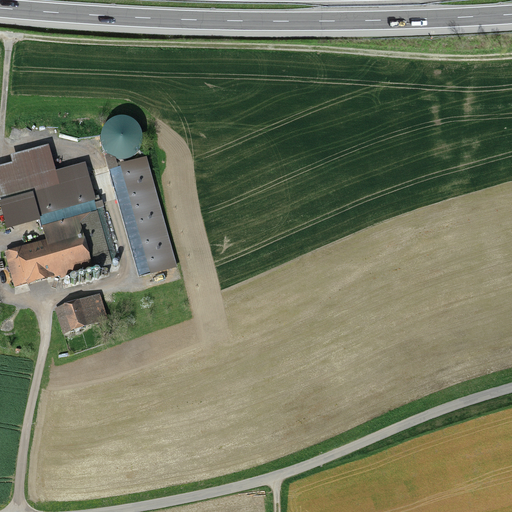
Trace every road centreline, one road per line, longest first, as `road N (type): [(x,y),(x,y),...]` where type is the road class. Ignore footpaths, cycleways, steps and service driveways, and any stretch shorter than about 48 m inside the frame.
road 1 (track): [(0,34),(417,58),(511,55)]
road 2 (motorway): [(0,8),(286,21),(511,14)]
road 3 (unclassified): [(511,388),(274,476),(104,511)]
road 4 (track): [(42,298),(124,278),(126,256),(99,163),(84,145),(50,138),(0,146)]
